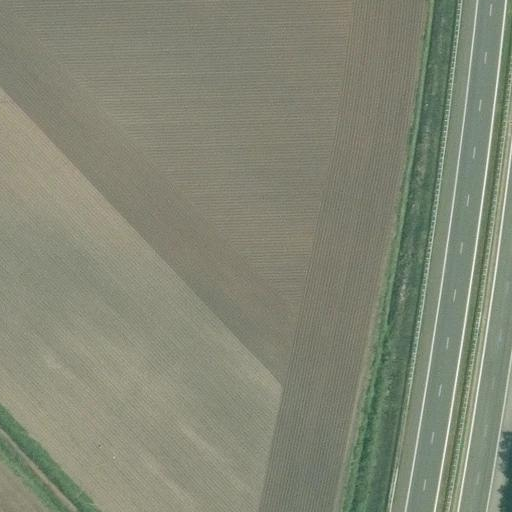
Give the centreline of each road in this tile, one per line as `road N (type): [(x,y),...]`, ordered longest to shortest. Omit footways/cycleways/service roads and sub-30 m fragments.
road 1 (motorway): [(489,0),(457,283),(418,511)]
road 2 (motorway): [(469,511),(511,252)]
